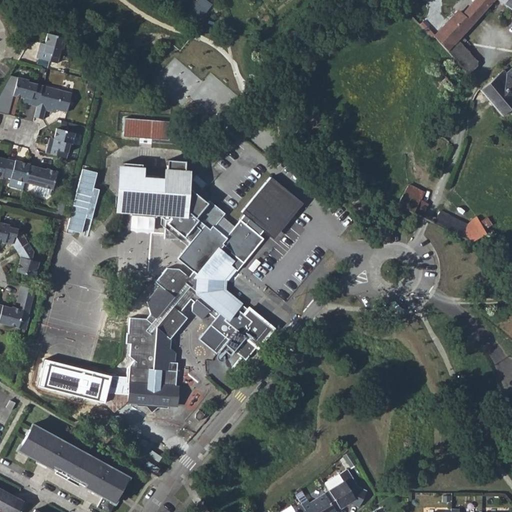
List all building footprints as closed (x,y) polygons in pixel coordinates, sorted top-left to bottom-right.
[(208,0),(196,0),(188,11),(200,21),(213,4),(208,0)] [(511,0),(473,0),(461,14),(453,13),(432,39),(446,54),(462,36),(495,0),(511,12),(511,0)] [(38,41),(35,55),(57,61),(60,49),(62,50),(65,37),(45,31),(42,41),(38,41)] [(477,62),(461,46),(465,40),(462,36),(446,54),(455,64),(470,80),(477,62)] [(511,88),(511,82),(505,74),(504,72),(480,91),(503,116),(511,108),(511,98),(507,92),(511,88)] [(35,105),(40,84),(9,76),(0,93),(0,110),(9,113),(13,94),(25,97),(23,102),(35,105)] [(68,92),(40,84),(35,105),(33,114),(40,115),(43,106),(50,107),(51,105),(63,109),(68,92)] [(168,123),(125,118),(122,137),(166,141),(168,123)] [(46,144),(44,153),(65,158),(71,134),(54,128),(50,145),(46,144)] [(1,176),(9,177),(23,181),(28,164),(6,158),(1,176)] [(132,358),(136,363),(137,364),(136,368),(132,368),(131,384),(127,384),(72,378),(70,397),(133,403),(133,408),(161,410),(162,406),(172,406),(173,387),(170,388),(171,364),(170,363),(170,353),(164,348),(166,338),(177,323),(179,313),(176,311),(187,297),(190,299),(187,303),(186,310),(197,318),(204,310),(210,315),(193,337),(211,350),(217,345),(227,352),(243,333),(239,330),(250,317),(225,297),(229,292),(219,284),(221,273),(230,261),(235,265),(261,236),(257,232),(264,224),(271,229),(293,202),(266,178),(243,206),(245,208),(224,233),(211,224),(221,210),(205,197),(203,199),(178,179),(181,175),(182,163),(165,162),(163,195),(156,194),(157,179),(139,176),(140,166),(123,164),(120,192),(130,193),(130,200),(127,217),(132,218),(147,220),(153,220),(153,209),(160,210),(161,215),(164,219),(167,222),(165,239),(190,241),(193,243),(180,259),(196,272),(191,278),(181,270),(170,269),(159,285),(162,287),(148,304),(153,313),(149,319),(134,318),(133,334),(129,334),(129,346),(133,347),(132,358)] [(43,167),(28,164),(23,181),(33,184),(32,190),(33,193),(44,196),(47,194),(48,188),(50,188),(55,170),(43,167)] [(8,186),(21,190),(23,181),(9,177),(8,186)] [(397,206),(399,208),(422,219),(427,204),(420,201),(424,193),(408,185),(397,206)] [(65,202),(59,200),(55,212),(62,214),(65,202)] [(468,224),(441,211),(438,218),(433,224),(471,244),(485,235),(482,226),(477,218),(468,224)] [(147,220),(132,218),(131,231),(145,233),(147,220)] [(16,226),(0,221),(0,243),(2,244),(2,242),(10,245),(13,253),(29,243),(22,231),(16,229),(16,226)] [(34,254),(29,243),(13,253),(16,260),(13,271),(33,277),(37,261),(32,259),(34,254)] [(32,291),(19,288),(14,305),(18,306),(17,311),(7,308),(6,312),(0,309),(0,327),(23,334),(26,320),(25,320),(32,291)] [(127,384),(131,384),(132,368),(136,368),(137,364),(136,363),(129,363),(127,384)] [(13,406),(17,399),(12,396),(8,403),(13,406)] [(196,422),(202,415),(194,408),(191,412),(191,418),(196,422)] [(48,468),(40,481),(97,511),(104,511),(124,477),(28,423),(14,448),(48,468)] [(341,484),(328,492),(339,509),(348,504),(359,506),(362,487),(354,486),(344,469),(336,474),(341,484)] [(323,483),(328,492),(341,484),(336,474),(323,483)] [(17,511),(22,503),(1,492),(0,494),(0,508),(7,511),(17,511)] [(328,492),(323,495),(334,511),(335,511),(339,509),(328,492)] [(308,501),(301,505),(305,511),(334,511),(323,495),(309,504),(308,501)]
